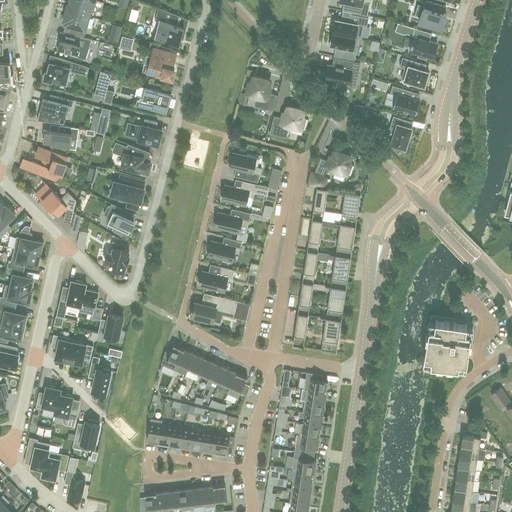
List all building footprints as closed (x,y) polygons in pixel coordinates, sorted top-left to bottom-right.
[(93,6),(94,0),(70,0),(70,5),(68,5),(66,10),(88,16),(91,5),(93,6)] [(364,2),(364,0),(339,0),(350,3),(352,5),(350,12),(367,15),(370,3),(364,2)] [(446,14),(444,13),(446,6),(426,0),(425,0),(424,6),(418,4),(417,5),(418,6),(416,12),(415,12),(415,13),(426,17),(425,22),(427,23),(427,25),(427,26),(434,28),(434,27),(441,29),(446,14)] [(155,20),(160,22),(155,38),(179,44),(181,39),(183,40),(188,19),(158,7),(155,20)] [(83,35),(88,16),(66,10),(64,20),(66,21),(65,23),(71,25),(69,31),(83,35)] [(361,37),(363,25),(366,26),(368,17),(350,14),(349,22),(336,19),(335,20),(334,20),(332,28),(334,28),(333,32),(361,37)] [(433,57),(437,43),(428,40),(430,32),(415,27),(412,36),(414,37),(410,50),(418,53),(417,56),(425,59),(426,55),(433,57)] [(70,53),(69,54),(85,59),(92,39),(60,31),(58,39),(60,39),(58,50),(70,53)] [(359,37),(361,38),(361,37),(333,32),(331,45),(338,46),(338,48),(342,49),(340,57),(354,59),(359,37)] [(149,55),(144,72),(167,78),(167,76),(175,78),(177,69),(175,68),(179,54),(156,48),(154,56),(149,55)] [(10,73),(8,57),(0,57),(0,86),(11,90),(10,73)] [(82,65),(57,57),(55,64),(50,62),(47,72),(45,71),(43,79),(51,81),(52,79),(59,81),(59,83),(66,85),(68,77),(67,77),(69,68),(80,71),(82,65)] [(427,83),(429,75),(428,74),(428,71),(416,67),(417,61),(402,57),(399,66),(404,68),(401,79),(424,86),(425,83),(427,83)] [(357,77),(360,63),(344,60),(343,67),(328,64),(325,76),(331,77),(330,81),(348,85),(350,75),(357,77)] [(95,95),(105,97),(107,89),(111,74),(101,71),(95,95)] [(254,106),(273,110),(277,95),(269,93),(271,88),(267,87),(269,79),(254,76),(252,83),(248,82),(245,93),(256,96),(254,106)] [(172,94),(162,91),(164,84),(150,82),(148,88),(146,87),(143,98),(154,101),(152,107),(167,111),(170,100),(171,99),(172,94)] [(415,114),(420,99),(409,96),(410,90),(392,85),(390,93),(396,95),(393,107),(415,114)] [(114,91),(107,89),(105,97),(104,101),(111,103),(114,91)] [(49,99),(43,98),(39,113),(46,115),(44,121),(59,123),(61,116),(65,117),(69,105),(56,101),(58,96),(50,94),(49,99)] [(269,133),(287,138),(290,126),(302,129),(305,118),(301,117),(303,109),(288,106),(286,113),(282,112),(281,117),(274,115),(269,133)] [(91,130),(96,131),(100,115),(101,113),(96,112),(91,130)] [(103,128),(106,117),(100,115),(96,131),(104,134),(105,128),(103,128)] [(405,148),(411,127),(403,125),(405,119),(393,115),(389,128),(395,130),(391,144),(394,145),(394,147),(400,149),(401,147),(405,148)] [(139,137),(138,139),(144,140),(143,143),(151,145),(151,142),(156,144),(158,136),(160,136),(162,130),(156,128),(158,122),(145,118),(143,125),(142,125),(142,126),(134,124),(133,129),(132,128),(131,131),(132,131),(131,135),(139,137)] [(44,143),(70,146),(71,138),(77,139),(79,128),(59,125),(58,131),(43,129),(42,137),(44,138),(44,143)] [(140,148),(128,143),(127,146),(115,141),(113,149),(119,152),(119,154),(123,156),(121,166),(131,169),(130,171),(144,175),(145,171),(148,172),(150,163),(142,161),(143,157),(138,156),(140,148)] [(65,163),(67,158),(39,147),(36,155),(46,159),(44,165),(31,161),(28,169),(57,180),(59,174),(61,175),(62,173),(64,173),(67,166),(65,166),(66,163),(65,163)] [(350,155),(336,150),(333,157),(329,155),(327,160),(320,158),(315,171),(323,174),(326,166),(347,174),(351,164),(347,162),(350,155)] [(232,158),(230,158),(229,165),(230,165),(230,167),(246,171),(244,178),(258,182),(261,168),(254,166),(256,158),(254,158),(254,156),(248,154),(247,156),(233,153),(232,158)] [(88,164),(84,179),(92,181),(96,166),(88,164)] [(309,185),(323,187),(327,177),(311,171),(309,185)] [(142,188),(144,181),(121,175),(119,182),(114,181),(111,194),(129,199),(127,206),(136,208),(138,201),(140,202),(143,189),(142,188)] [(221,195),(223,196),(222,199),(237,203),(237,204),(244,206),(244,204),(245,205),(247,196),(254,198),(255,193),(267,196),(269,187),(242,181),(240,189),(225,185),(224,188),(223,188),(221,195)] [(58,214),(64,208),(73,211),(76,200),(68,191),(60,198),(46,184),(36,193),(51,209),(52,208),(58,214)] [(317,187),(309,241),(319,242),(327,189),(317,187)] [(345,191),(340,223),(352,224),(354,212),(357,213),(360,194),(345,191)] [(112,212),(108,222),(117,226),(115,231),(121,234),(124,230),(129,232),(134,221),(127,217),(130,211),(111,203),(108,210),(112,212)] [(7,206),(6,205),(0,211),(0,237),(9,229),(5,225),(15,214),(14,213),(15,212),(8,205),(7,206)] [(230,230),(229,231),(236,233),(236,232),(238,232),(240,224),(248,225),(251,213),(235,209),(233,216),(218,212),(215,226),(230,230)] [(324,216),(341,218),(342,210),(325,209),(324,216)] [(355,225),(352,224),(340,223),(336,254),(318,251),(307,250),(347,256),(349,244),(352,244),(355,225)] [(17,236),(14,248),(40,254),(41,254),(44,244),(42,243),(43,242),(28,238),(29,232),(20,230),(19,236),(17,236)] [(210,248),(208,247),(207,253),(208,254),(208,255),(224,259),(224,261),(230,262),(230,261),(231,261),(233,252),(239,254),(242,241),(228,238),(226,245),(212,241),(210,248)] [(117,271),(118,269),(124,271),(126,264),(127,264),(129,255),(128,255),(129,251),(125,250),(126,245),(115,242),(112,252),(107,251),(105,262),(109,263),(109,267),(112,268),(111,269),(117,271)] [(39,265),(41,254),(40,254),(14,248),(11,260),(9,259),(7,266),(21,269),(22,263),(37,266),(37,264),(39,265)] [(351,256),(347,256),(307,250),(304,272),(314,274),(317,257),(321,257),(320,258),(328,259),(328,257),(335,258),(331,286),(342,287),(344,275),(348,276),(351,256)] [(19,275),(21,269),(7,266),(6,272),(13,273),(10,285),(6,284),(32,290),(34,280),(33,280),(33,278),(19,275)] [(232,279),(234,270),(221,266),(218,275),(203,271),(201,277),(200,279),(201,279),(199,285),(224,291),(227,278),(232,279)] [(84,289),(86,284),(86,283),(85,283),(82,283),(83,281),(75,280),(75,281),(72,280),(71,280),(72,281),(68,295),(61,293),(58,306),(66,308),(67,303),(80,306),(84,289)] [(346,288),(342,287),(331,286),(313,283),(302,281),(299,304),(310,305),(312,288),(330,291),(326,317),(337,319),(339,307),(343,307),(346,288)] [(31,292),(32,290),(6,284),(3,297),(0,296),(0,297),(0,302),(13,305),(14,299),(29,302),(29,301),(31,301),(33,292),(31,292)] [(89,290),(84,289),(80,306),(79,311),(93,314),(92,318),(100,320),(101,315),(93,313),(95,306),(98,292),(97,292),(95,291),(95,290),(89,289),(89,290)] [(201,320),(207,322),(208,320),(213,321),(216,309),(234,313),(237,301),(204,293),(205,293),(202,303),(195,302),(192,316),(201,318),(201,320)] [(12,311),(13,305),(0,302),(0,308),(0,309),(0,321),(23,327),(25,327),(27,317),(26,316),(26,315),(12,311)] [(308,314),(298,313),(294,335),(305,337),(308,314)] [(121,331),(122,325),(121,325),(123,317),(109,314),(106,327),(100,325),(96,339),(104,341),(105,335),(118,338),(120,331),(121,331)] [(341,319),(337,319),(326,317),(321,349),(336,351),(333,350),(335,338),(338,339),(341,319)] [(426,342),(424,356),(432,357),(431,362),(459,367),(459,361),(467,362),(469,349),(471,333),(466,332),(467,324),(435,320),(434,327),(429,326),(427,342),(426,342)] [(23,338),(25,327),(23,327),(0,321),(0,340),(5,342),(6,336),(21,339),(21,337),(23,338)] [(73,341),(73,338),(53,334),(51,346),(57,347),(55,357),(63,359),(63,360),(68,361),(73,341)] [(93,345),(73,341),(68,361),(73,362),(73,361),(74,362),(74,363),(80,365),(80,363),(82,363),(84,353),(91,355),(93,345)] [(1,364),(14,367),(17,353),(7,351),(8,344),(0,342),(0,365),(1,366),(1,364)] [(164,365),(175,370),(184,349),(173,344),(170,352),(165,350),(161,363),(164,365)] [(175,370),(185,374),(188,370),(195,354),(184,349),(175,370)] [(198,374),(205,358),(195,354),(188,370),(198,374)] [(106,394),(111,370),(97,367),(100,357),(93,355),(88,376),(94,378),(91,391),(106,394)] [(198,374),(208,379),(216,363),(205,358),(198,374)] [(208,379),(219,384),(226,367),(216,363),(208,379)] [(229,388),(236,372),(226,367),(219,384),(229,388)] [(237,398),(247,377),(236,372),(229,388),(227,393),(237,398)] [(326,392),(328,380),(322,379),(323,374),(306,372),(304,388),(326,392)] [(5,382),(0,383),(0,411),(5,410),(4,408),(6,408),(2,395),(8,393),(5,382)] [(59,393),(60,389),(54,387),(54,386),(49,385),(48,386),(46,385),(45,393),(39,391),(36,406),(55,411),(59,393)] [(500,387),(491,394),(500,407),(509,400),(500,387)] [(324,403),(326,392),(304,388),(304,389),(306,389),(305,400),(324,403)] [(71,396),(71,395),(65,394),(65,395),(59,393),(55,411),(54,415),(76,420),(79,406),(71,405),(73,396),(71,396)] [(74,394),(72,400),(78,403),(81,396),(74,394)] [(323,414),(324,403),(305,400),(303,411),(323,414)] [(321,425),(323,414),(303,411),(299,411),(298,416),(304,417),(303,423),(321,425)] [(158,442),(161,424),(161,420),(150,418),(147,440),(158,442)] [(99,423),(97,423),(97,421),(88,419),(88,421),(85,420),(83,431),(76,429),(72,447),(71,451),(79,452),(80,448),(84,449),(86,444),(94,445),(99,423)] [(319,437),(321,425),(303,423),(301,422),(299,434),(319,437)] [(158,442),(170,444),(173,426),(161,424),(158,442)] [(170,444),(181,446),(184,428),(173,426),(170,444)] [(192,447),(195,430),(184,428),(181,446),(192,447)] [(203,449),(206,432),(207,429),(195,428),(195,430),(192,447),(203,449)] [(479,448),(481,437),(486,438),(487,432),(475,430),(474,436),(463,434),(461,445),(484,449),(484,448),(479,448)] [(203,449),(215,451),(218,434),(206,432),(203,449)] [(318,449),(319,437),(299,434),(297,433),(294,451),(311,453),(312,448),(318,449)] [(226,453),(229,435),(218,434),(215,451),(226,453)] [(42,475),(48,450),(49,443),(38,441),(38,438),(29,437),(26,450),(34,452),(32,464),(31,466),(43,469),(42,475)] [(482,459),(484,449),(461,445),(459,456),(482,459)] [(58,464),(66,466),(69,455),(48,450),(42,475),(55,478),(57,468),(58,464)] [(310,459),(311,453),(294,451),(292,468),(314,472),(316,460),(310,459)] [(476,469),(477,459),(482,460),(482,459),(459,456),(458,467),(476,469)] [(474,480),(476,469),(458,467),(456,477),(474,480)] [(312,483),(314,472),(297,469),(295,480),(312,483)] [(80,500),(85,481),(72,478),(73,471),(67,470),(64,483),(70,484),(67,498),(80,500)] [(472,491),(474,480),(456,477),(454,488),(472,491)] [(291,491),(311,494),(312,483),(295,480),(293,491),(291,491)] [(227,502),(225,484),(213,485),(215,503),(227,502)] [(215,503),(213,486),(202,487),(204,507),(215,506),(215,503)] [(204,507),(202,487),(191,488),(193,506),(203,505),(204,507)] [(181,507),(193,506),(191,488),(179,489),(181,507)] [(471,501),(472,491),(454,488),(453,499),(471,501)] [(170,508),(181,507),(179,489),(168,491),(170,508)] [(159,510),(170,508),(168,491),(157,492),(159,510)] [(291,503),(309,505),(311,494),(291,491),(289,502),(291,503)] [(158,511),(159,510),(157,492),(145,493),(145,496),(140,496),(140,511),(158,511)] [(471,501),(453,499),(451,509),(468,511),(473,511),(475,502),(471,501)] [(289,511),(308,511),(309,505),(291,503),(289,511)]
